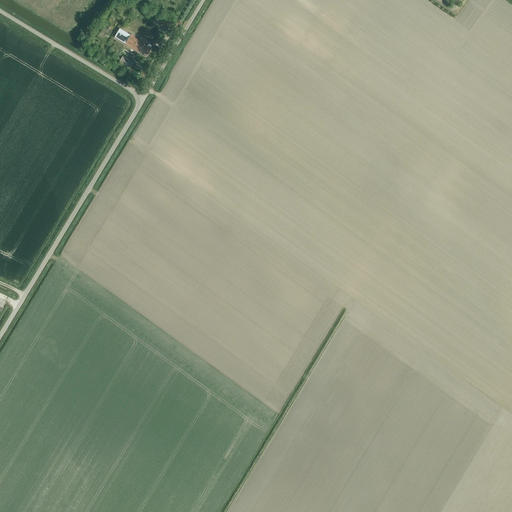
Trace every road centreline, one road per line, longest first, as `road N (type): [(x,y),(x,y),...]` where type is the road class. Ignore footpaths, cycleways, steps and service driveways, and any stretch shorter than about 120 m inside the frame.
road 1 (unclassified): [(0,334),(144,97)]
road 2 (track): [(226,511),(348,309)]
road 3 (unclassified): [(144,97),(0,10)]
